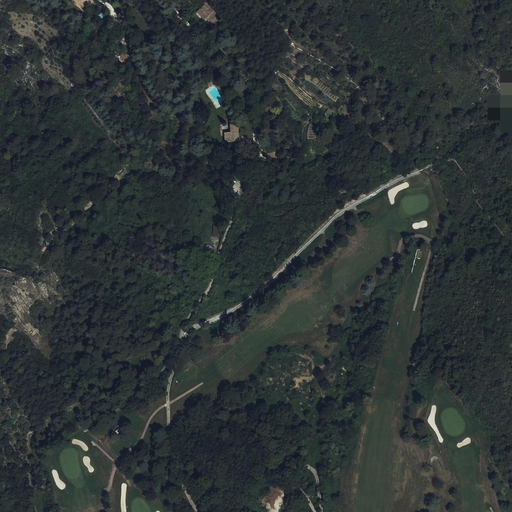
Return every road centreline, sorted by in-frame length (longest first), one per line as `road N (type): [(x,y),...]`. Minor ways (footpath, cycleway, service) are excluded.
road 1 (track): [(182,335),(211,284),(254,152),(254,99),(248,76),(170,0)]
road 2 (track): [(320,511),(317,478),(302,463),(209,506),(193,505),(165,433),(166,392),(182,335)]
road 3 (track): [(182,335),(240,306),(346,208),(413,173)]
